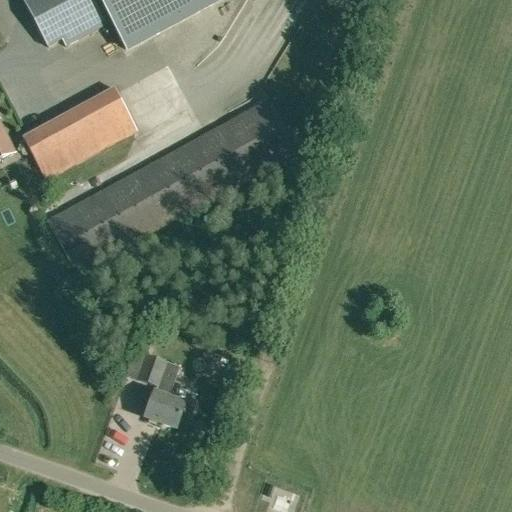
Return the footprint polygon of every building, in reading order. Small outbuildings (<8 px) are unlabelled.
[(98,0),(25,0),(49,48),(63,41),(67,48),(111,24),(98,0)] [(98,0),(111,24),(125,50),(217,0),(98,0)] [(22,139),(45,182),(102,151),(101,148),(135,129),(114,89),(79,108),(78,105),(61,115),(63,118),(22,139)] [(75,275),(93,265),(93,267),(299,155),(269,100),(63,212),(65,214),(47,224),(75,275)] [(0,163),(16,156),(0,123),(0,163)] [(169,400),(179,369),(145,356),(137,382),(159,390),(156,395),(169,400)] [(156,426),(156,423),(176,431),(185,406),(154,394),(145,419),(149,421),(148,423),(156,426)]
